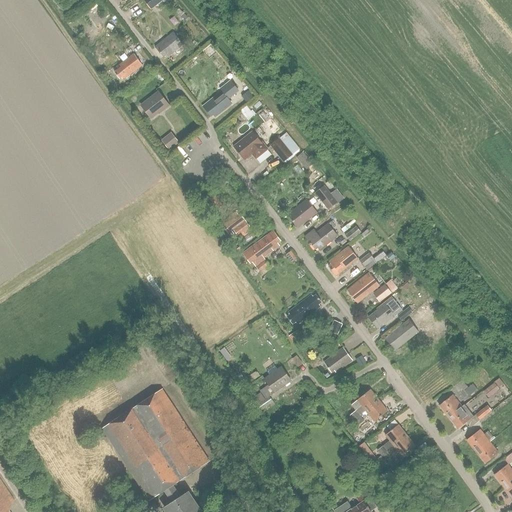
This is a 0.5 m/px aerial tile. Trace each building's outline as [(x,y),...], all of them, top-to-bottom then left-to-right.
[(142,0),(150,10),(163,0),(142,0)] [(179,16),(184,21),(188,18),(183,12),(179,16)] [(174,17),(170,20),(174,26),(179,23),(174,17)] [(168,58),(183,45),(173,33),(155,48),(163,57),(166,55),(168,58)] [(204,51),(208,58),(217,53),(212,45),(204,51)] [(124,80),(143,66),(141,64),(143,63),(138,57),(136,58),(134,55),(120,65),(121,67),(114,72),(122,82),(125,80),(124,80)] [(241,95),(249,89),(239,77),(231,83),(241,95)] [(230,82),(220,90),(222,92),(227,99),(228,100),(238,92),(230,82)] [(158,92),(141,106),(151,119),(161,111),(162,112),(169,106),(158,92)] [(215,118),(231,104),(228,100),(227,99),(222,92),(203,107),(211,117),(213,115),(215,118)] [(248,92),(242,97),(246,103),(253,97),(248,92)] [(247,107),(241,112),(248,121),(256,115),(252,111),(251,112),(247,107)] [(274,134),(278,132),(273,125),(269,128),(274,134)] [(252,132),(233,147),(242,158),(244,156),(246,159),(252,154),(256,158),(266,150),(252,132)] [(169,150),(179,143),(172,135),(163,142),(169,150)] [(294,155),(280,138),(271,146),(284,163),(294,155)] [(303,152),(296,158),(307,170),(313,164),(303,152)] [(206,195),(213,192),(207,182),(200,185),(206,195)] [(328,211),(337,203),(330,194),(324,186),(314,194),(328,211)] [(337,189),(330,194),(337,203),(344,199),(337,189)] [(219,203),(214,194),(208,198),(213,206),(219,203)] [(284,206),(291,201),(288,196),(280,201),(284,206)] [(317,213),(310,205),(307,201),(289,215),(291,217),(290,219),(296,226),(298,224),(300,226),(317,213)] [(247,224),(247,223),(249,221),(247,219),(245,220),(238,212),(221,225),(228,234),(231,232),(233,234),(247,224)] [(319,251),(338,237),(332,229),(335,226),(328,218),(316,228),(319,232),(317,233),(314,230),(305,237),(311,245),(315,250),(317,249),(319,251)] [(247,224),(233,234),(238,240),(252,230),(247,224)] [(350,242),(361,233),(356,227),(345,236),(350,242)] [(277,244),(280,242),(273,232),(243,254),(250,264),(253,262),(255,264),(279,247),(277,244)] [(238,245),(234,249),(238,254),(242,250),(238,245)] [(338,275),(358,259),(349,247),(329,263),(331,265),(328,267),(334,274),(337,272),(338,275)] [(368,254),(359,262),(367,272),(368,271),(372,268),(376,264),(368,254)] [(265,260),(256,267),(260,272),(269,266),(265,260)] [(380,286),(369,273),(347,291),(357,304),(380,286)] [(384,284),(371,294),(378,303),(391,293),(384,284)] [(319,305),(321,303),(316,295),(313,298),(311,295),(288,313),(290,315),(287,317),(292,325),(295,322),(297,325),(320,307),(319,305)] [(395,316),(401,311),(391,299),(385,304),(385,303),(377,310),(377,311),(368,318),(377,329),(384,323),(385,324),(395,316)] [(397,316),(401,321),(412,313),(408,308),(397,316)] [(394,352),(419,332),(408,318),(383,338),(394,352)] [(343,325),(337,322),(332,332),(338,335),(343,325)] [(336,373),(352,361),(343,348),(324,363),(331,373),(334,371),(336,373)] [(362,358),(357,361),(360,367),(365,364),(362,358)] [(291,381),(281,367),(264,379),(274,393),(291,381)] [(499,379),(494,383),(498,389),(504,384),(499,379)] [(461,380),(453,386),(457,392),(462,388),(463,390),(467,387),(461,380)] [(494,383),(483,391),(488,398),(499,389),(498,389),(494,383)] [(473,384),(464,391),(468,396),(477,390),(473,384)] [(165,511),(199,511),(187,493),(180,497),(173,486),(209,463),(161,390),(100,430),(148,502),(164,492),(171,503),(163,508),(165,511)] [(357,400),(366,411),(374,405),(372,402),(377,398),(370,390),(357,400)] [(448,418),(462,407),(452,395),(439,406),(448,418)] [(259,414),(274,403),(269,397),(254,407),(259,414)] [(374,422),(388,412),(379,401),(377,398),(372,402),(374,405),(366,411),(374,422)] [(458,429),(474,417),(464,406),(462,407),(448,418),(458,429)] [(488,407),(477,416),(480,421),(492,412),(488,407)] [(354,420),(360,416),(356,411),(350,416),(354,420)] [(358,426),(364,421),(360,416),(354,420),(358,426)] [(400,438),(405,433),(398,425),(391,431),(385,436),(390,441),(378,451),(382,456),(394,446),(402,440),(400,438)] [(480,430),(466,441),(476,452),(493,438),(488,432),(484,435),(480,430)] [(402,457),(415,447),(407,436),(405,433),(400,438),(402,440),(394,446),(382,456),(386,461),(398,452),(402,457)] [(493,438),(476,452),(485,464),(499,453),(495,449),(502,443),(497,437),(495,439),(493,438)] [(364,443),(358,447),(361,452),(367,447),(364,443)] [(374,456),(368,460),(371,464),(377,460),(374,456)] [(511,480),(511,470),(507,465),(494,475),(503,487),(511,480)] [(511,480),(503,487),(511,497),(511,480)] [(0,511),(6,511),(13,502),(0,482),(0,511)] [(371,511),(377,508),(370,498),(365,501),(361,495),(356,498),(360,504),(352,509),(347,502),(334,511),(370,511),(371,511)]
